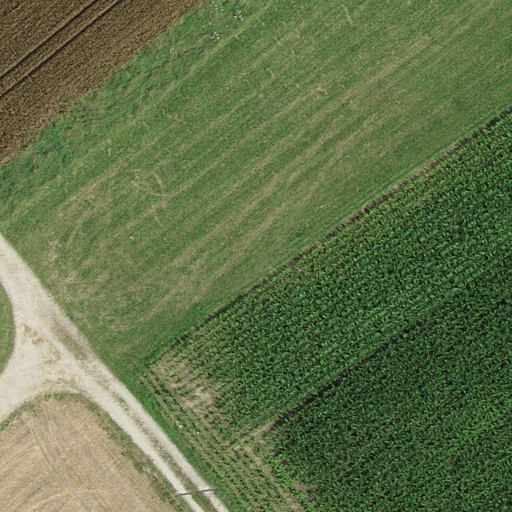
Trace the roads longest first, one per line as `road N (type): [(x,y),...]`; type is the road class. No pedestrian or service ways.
road 1 (track): [(200,511),(58,339)]
road 2 (track): [(0,267),(58,339),(0,400)]
